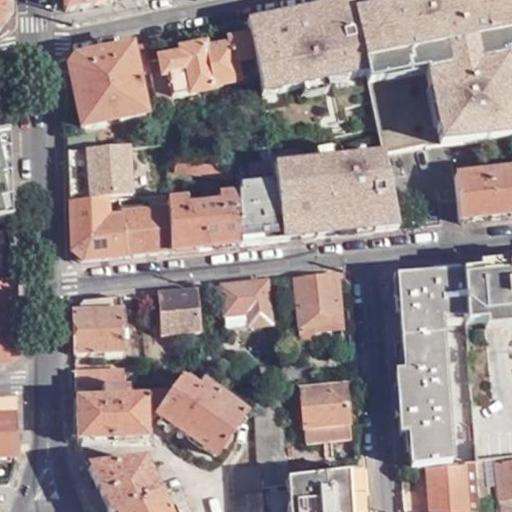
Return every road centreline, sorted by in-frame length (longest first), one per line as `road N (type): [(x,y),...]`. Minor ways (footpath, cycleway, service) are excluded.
road 1 (residential): [(41,285),(376,256)]
road 2 (residential): [(376,256),(389,511)]
road 3 (residential): [(36,42),(41,285)]
road 4 (residential): [(242,0),(36,42)]
road 5 (residential): [(376,256),(511,244)]
